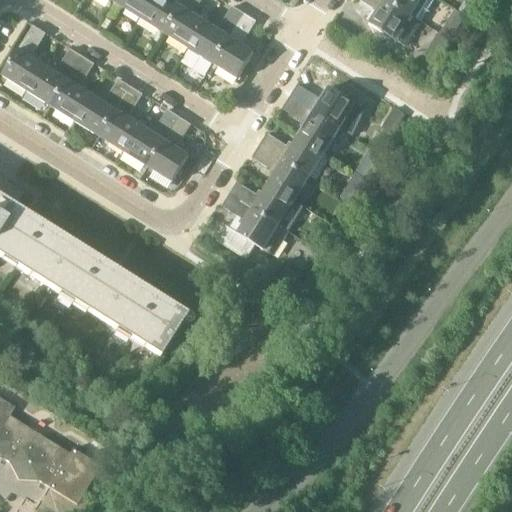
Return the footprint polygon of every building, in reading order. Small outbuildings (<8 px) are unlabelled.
[(118,0),(116,4),(141,19),(152,0),(118,0)] [(167,0),(152,0),(141,19),(165,35),(186,0),(169,0),(169,1),(167,0)] [(201,0),(186,0),(165,35),(189,50),(205,23),(192,15),(201,0)] [(358,0),(377,12),(369,25),(384,34),(383,36),(390,41),(391,39),(405,47),(420,22),(384,0),(358,0)] [(384,0),(420,22),(433,0),(384,0)] [(467,0),(463,0),(460,5),(468,10),(472,3),(467,0)] [(217,31),(205,23),(189,50),(213,65),(244,15),(232,7),(217,31)] [(256,22),(244,15),(213,65),(237,80),(254,54),(241,46),(256,22)] [(2,76),(26,92),(43,66),(30,58),(45,34),(33,26),(2,76)] [(153,41),(157,44),(162,35),(158,33),(153,41)] [(438,35),(434,41),(445,48),(449,42),(438,35)] [(56,74),(43,66),(26,92),(51,108),(82,57),(70,50),(56,74)] [(94,64),(82,57),(51,108),(76,123),(92,96),(79,88),(94,64)] [(104,104),(92,96),(76,123),(100,138),(131,88),(119,80),(104,104)] [(297,86),(290,98),(340,129),(355,105),(329,88),(321,101),(297,86)] [(100,138),(123,153),(140,126),(127,119),(142,95),(131,88),(100,138)] [(325,153),(340,129),(290,98),(282,110),(306,124),(298,137),(325,153)] [(123,153),(148,168),(180,118),(167,111),(152,134),(140,126),(123,153)] [(191,125),(180,118),(148,168),(172,183),(189,157),(176,149),(191,125)] [(267,135),(259,146),(309,178),(325,153),(298,137),(290,149),(267,135)] [(294,202),(309,178),(259,146),(252,158),(276,173),(268,186),(294,202)] [(370,160),(374,162),(379,153),(371,148),(369,152),(370,160)] [(236,183),(229,195),(279,226),(294,202),(268,186),(260,198),(236,183)] [(216,241),(246,260),(255,245),(273,257),(288,232),(279,226),(229,195),(221,207),(245,221),(238,234),(226,226),(216,241)] [(0,258),(158,357),(185,315),(0,198),(0,258)] [(38,295),(30,307),(36,312),(45,299),(38,295)] [(75,365),(74,367),(84,372),(85,371),(88,366),(90,363),(80,357),(78,360),(75,365)] [(46,489),(47,489),(75,507),(99,468),(71,450),(67,456),(7,419),(13,410),(5,404),(2,409),(0,407),(0,459),(1,460),(7,464),(17,482),(36,483),(41,475),(50,481),(46,489)]
